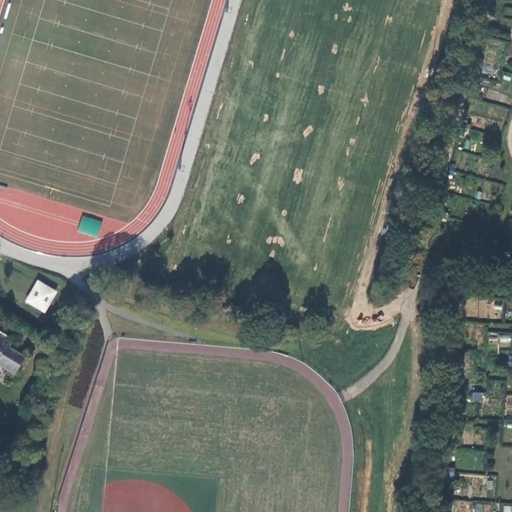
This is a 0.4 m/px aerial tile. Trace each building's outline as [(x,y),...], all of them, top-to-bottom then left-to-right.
[(258,74),(260,53),(244,52),(242,72),(258,74)] [(286,84),(302,89),(308,69),(293,64),(286,84)] [(322,98),(336,103),(342,83),(328,79),(322,98)] [(348,119),(355,111),(348,104),(333,118),(340,125),(347,118),(348,119)] [(78,230),(97,236),(101,221),(82,215),(78,230)] [(186,245),(181,266),(197,269),(202,249),(186,245)] [(291,259),(302,276),(311,271),(300,254),(291,259)] [(236,286),(252,289),(257,270),(241,266),(236,286)] [(279,276),(274,296),(289,301),(295,281),(279,276)] [(24,302),(44,313),(57,292),(37,280),(24,302)] [(24,357),(23,357),(7,347),(12,339),(0,331),(0,365),(14,374),(24,357)] [(498,342),(499,333),(488,332),(488,341),(498,342)] [(499,346),(511,347),(511,335),(500,334),(499,346)] [(471,401),(475,401),(475,397),(480,397),(480,392),(471,392),(471,401)] [(481,511),(482,504),(475,503),(474,511),(481,511)]
